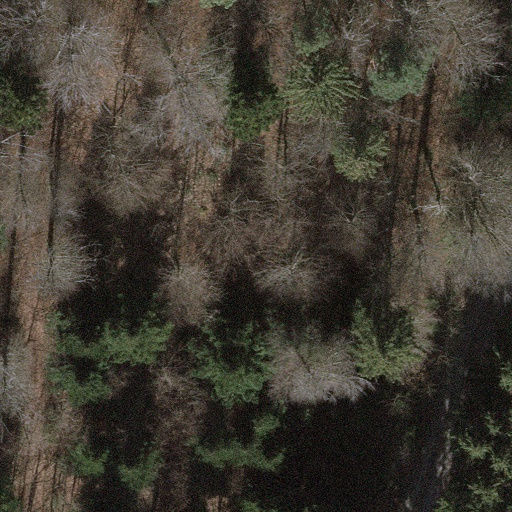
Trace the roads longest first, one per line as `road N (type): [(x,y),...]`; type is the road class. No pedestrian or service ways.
road 1 (track): [(38,511),(26,274),(0,185)]
road 2 (track): [(438,511),(511,342)]
